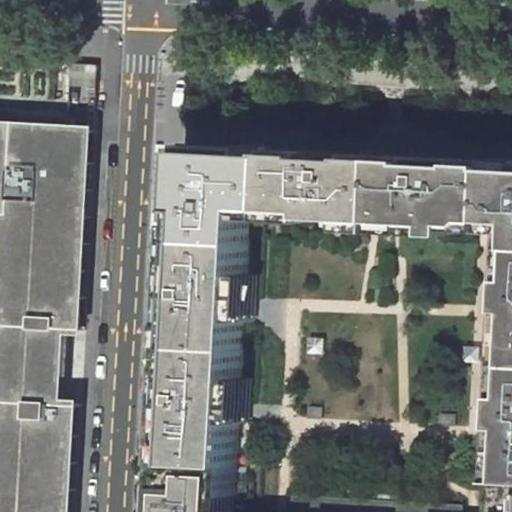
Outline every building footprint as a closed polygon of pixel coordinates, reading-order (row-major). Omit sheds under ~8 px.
[(71,329),(86,330),(97,129),(0,123),(0,511),(75,511),(82,403),(67,402),(71,329)] [(195,145),(186,144),(184,172),(193,173),(195,145)] [(176,462),(239,465),(241,422),(244,377),(247,321),(248,301),(249,274),(253,218),(253,207),(318,210),(317,217),(354,219),(376,220),(387,221),(391,156),(380,155),(361,154),(361,160),(315,157),(315,151),(280,149),(279,155),(254,154),(254,148),(195,145),(193,173),(184,172),(182,208),(190,208),(187,270),(179,270),(176,320),(184,321),(181,375),(173,375),(170,430),(178,430),(176,462)] [(361,160),(361,154),(315,151),(315,157),(361,160)] [(401,156),(391,156),(387,221),(386,230),(396,231),(406,231),(407,222),(443,224),(442,233),(461,235),(462,229),(511,231),(511,362),(511,363),(507,426),(511,425),(511,168),(501,168),(501,162),(470,160),(470,166),(420,163),(420,157),(401,156)] [(470,160),(420,157),(420,163),(470,166),(470,160)] [(253,207),(253,218),(317,221),(317,217),(318,210),(253,207)] [(190,208),(182,208),(179,270),(187,270),(190,208)] [(354,219),(354,229),(375,230),(386,230),(387,221),(376,220),(354,219)] [(407,222),(406,231),(442,233),(443,224),(407,222)] [(260,275),(249,274),(248,301),(247,321),(257,321),(258,303),(260,275)] [(386,289),(373,289),(372,302),(385,303),(386,289)] [(184,321),(176,320),(173,375),(181,375),(184,321)] [(327,338),(311,337),(310,354),(326,354),(327,338)] [(481,346),(460,346),(460,364),(481,365),(481,346)] [(254,378),(244,377),(241,422),(252,422),(254,378)] [(323,407),(310,406),(310,418),(323,419),(323,407)] [(457,412),(444,412),(444,424),(457,424),(457,412)] [(511,425),(507,426),(506,426),(505,455),(503,480),(508,480),(511,480),(511,425)] [(178,430),(170,430),(168,461),(176,462),(178,430)] [(176,462),(168,461),(165,511),(511,511),(511,480),(508,480),(506,511),(228,511),(229,492),(237,493),(239,465),(176,462)] [(236,511),(237,493),(229,492),(228,511),(236,511)]
